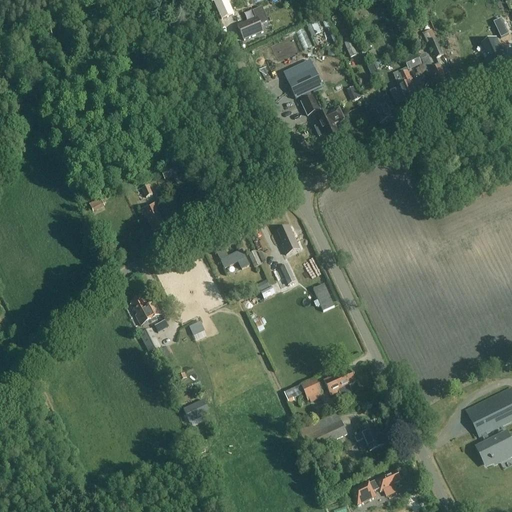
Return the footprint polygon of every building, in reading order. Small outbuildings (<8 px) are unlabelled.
[(220,7),(215,9),(221,22),(226,19),(233,16),(228,4),(221,7),(220,7)] [(255,20),(238,27),(244,41),(263,33),(260,26),(268,23),(262,9),(252,13),(255,20)] [(500,39),(509,36),(501,20),(493,24),(500,39)] [(428,44),(435,60),(442,57),(430,31),(421,35),(426,45),(428,44)] [(497,37),(483,43),(488,52),(485,53),(491,66),(505,60),(501,52),(504,51),(497,37)] [(357,57),(350,42),(344,45),(350,60),(357,57)] [(321,51),(312,57),(315,62),(324,56),(321,51)] [(402,61),(407,72),(421,66),(416,55),(402,61)] [(427,75),(429,73),(434,84),(435,83),(439,92),(449,88),(438,65),(432,68),(428,58),(421,61),(427,75)] [(314,70),(287,82),(296,101),(322,89),(314,70)] [(399,89),(389,93),(395,107),(405,102),(407,106),(418,101),(415,95),(417,94),(412,82),(407,72),(394,78),(398,88),(399,89)] [(321,112),(314,97),(300,104),(307,118),(321,112)] [(393,120),(386,104),(384,98),(371,104),(380,126),(393,120)] [(319,127),(314,129),(319,139),(325,136),(328,143),(340,137),(335,127),(334,126),(336,125),(344,121),(338,110),(329,114),(315,120),(319,127)] [(45,144),(41,146),(46,156),(50,154),(45,144)] [(159,172),(164,182),(172,178),(176,187),(182,184),(172,165),(159,172)] [(148,187),(141,190),(145,199),(152,196),(148,187)] [(105,206),(114,203),(112,196),(103,199),(105,206)] [(89,206),(93,214),(105,208),(101,200),(89,206)] [(141,211),(145,219),(147,218),(153,232),(164,227),(158,214),(160,213),(156,204),(141,211)] [(292,238),(287,228),(273,235),(277,244),(269,248),(277,263),(285,259),(286,262),(299,255),(295,246),(301,243),(297,235),(292,238)] [(228,260),(224,252),(217,255),(224,270),(237,263),(241,271),(249,268),(242,253),(228,260)] [(253,270),(260,267),(253,253),(247,256),(253,270)] [(279,270),(287,287),(295,284),(287,266),(279,270)] [(275,296),(271,288),(260,294),(263,301),(275,296)] [(289,311),(301,306),(295,292),(283,297),(289,311)] [(130,307),(138,323),(141,328),(162,317),(155,304),(147,308),(142,298),(130,305),(131,306),(130,307)] [(250,320),(254,329),(261,326),(257,317),(250,320)] [(150,330),(148,331),(139,335),(149,356),(160,350),(150,330)] [(265,332),(261,334),(266,344),(271,341),(265,332)] [(352,394),(348,386),(354,383),(348,371),(323,383),(329,398),(338,393),(341,400),(352,394)] [(300,387),(307,403),(322,396),(314,380),(300,387)] [(282,394),(286,403),(295,398),(291,390),(282,394)] [(484,418),(473,423),(480,438),(481,437),(486,446),(477,450),(484,464),(485,463),(491,460),(492,462),(493,461),(494,462),(509,455),(511,453),(511,448),(510,444),(506,436),(490,444),(486,435),(511,421),(511,394),(480,411),(484,418)] [(204,401),(183,411),(189,425),(210,415),(204,401)] [(322,420),(319,414),(311,418),(313,424),(322,420)] [(347,437),(336,415),(299,432),(309,454),(347,437)] [(383,447),(381,442),(374,425),(359,431),(361,435),(355,438),(357,443),(364,440),(369,453),(383,447)] [(444,454),(455,472),(470,462),(458,444),(444,454)] [(401,483),(396,473),(369,485),(369,483),(349,492),(357,508),(376,499),(374,493),(378,491),(380,494),(394,487),(393,486),(401,483)]
